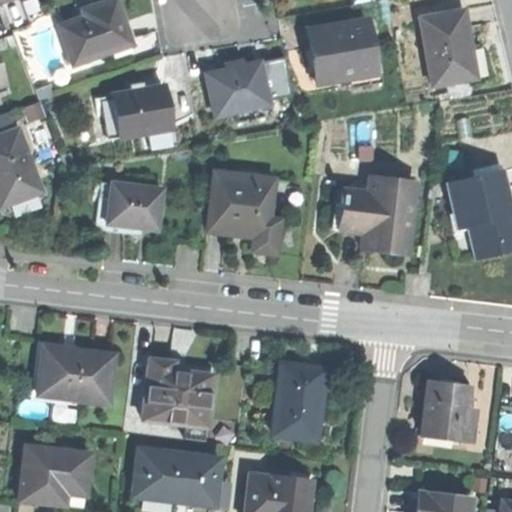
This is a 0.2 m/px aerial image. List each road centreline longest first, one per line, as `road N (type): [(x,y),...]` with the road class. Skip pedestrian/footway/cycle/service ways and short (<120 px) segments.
road 1 (residential): [(388,323),(0,282)]
road 2 (residential): [(388,323),(367,511)]
road 3 (residential): [(511,334),(388,323)]
